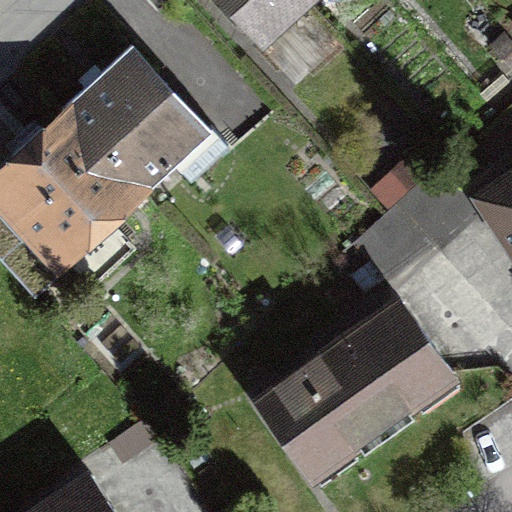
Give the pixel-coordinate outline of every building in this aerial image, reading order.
[(321,13),(308,0),(224,0),(274,55),(321,13)] [(335,0),(308,0),(321,13),(335,0)] [(163,52),(86,119),(165,209),(242,143),(163,52)] [(86,119),(9,185),(88,276),(165,209),(86,119)] [(439,164),(395,204),(432,245),(476,205),(439,164)] [(511,197),(499,206),(511,226),(511,197)] [(395,204),(351,243),(389,284),(432,245),(395,204)] [(0,215),(0,264),(33,298),(57,274),(0,215)] [(474,395),(416,313),(276,411),(334,493),(474,395)] [(117,511),(103,491),(70,511),(117,511)]
